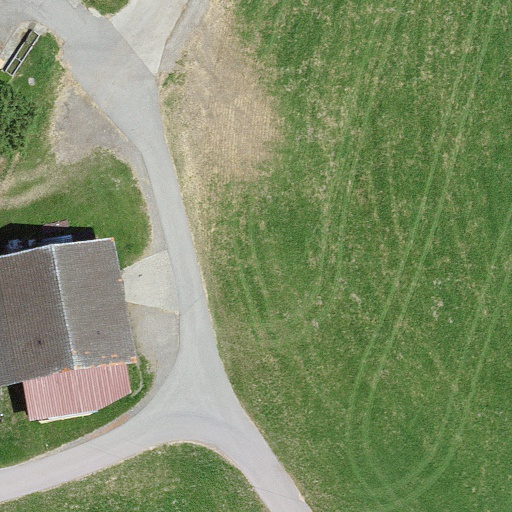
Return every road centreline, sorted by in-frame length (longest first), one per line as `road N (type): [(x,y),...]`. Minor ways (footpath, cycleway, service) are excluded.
road 1 (unclassified): [(149,106),(207,403)]
road 2 (unclassified): [(207,403),(0,482)]
road 3 (unclassified): [(291,511),(207,403)]
